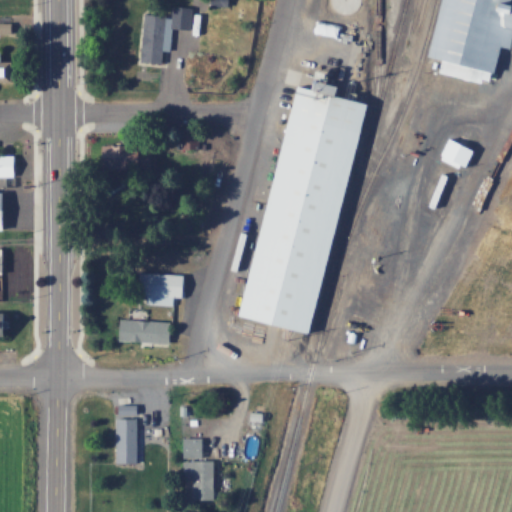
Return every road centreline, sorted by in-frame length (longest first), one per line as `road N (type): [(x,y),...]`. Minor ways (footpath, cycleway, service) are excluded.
road 1 (residential): [(511,375),(0,375)]
road 2 (residential): [(335,511),(397,290),(511,115)]
road 3 (residential): [(202,375),(203,311),(301,0)]
road 4 (primary): [(58,375),(59,0)]
road 5 (residential): [(0,110),(271,108)]
road 6 (primary): [(56,511),(58,375)]
